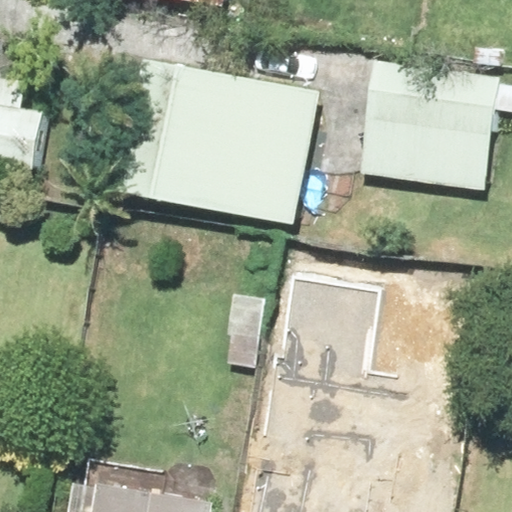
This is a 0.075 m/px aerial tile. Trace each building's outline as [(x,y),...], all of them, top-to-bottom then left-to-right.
[(174,0),(232,10),(233,0),(174,0)] [(331,94),(157,62),(132,196),(306,228),(331,94)] [(386,63),(369,176),(494,194),(506,113),(511,113),(511,86),(510,86),(510,81),(386,63)] [(0,165),(47,174),(56,121),(33,117),(38,85),(0,79),(0,165)] [(225,511),(226,504),(108,485),(107,489),(84,485),(79,511),(225,511)] [(330,511),(331,502),(243,491),(240,511),(330,511)]
